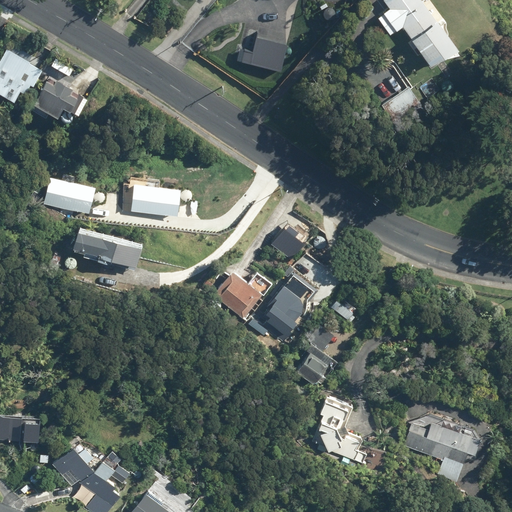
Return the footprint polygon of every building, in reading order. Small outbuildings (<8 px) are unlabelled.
[(406,26),(435,64),(464,49),(442,20),(440,21),(423,0),(386,0),(393,8),(381,17),(393,34),(399,29),(400,30),(406,26)] [(290,44),(259,36),(253,61),(284,69),(290,44)] [(33,61),(10,48),(3,60),(0,58),(0,89),(18,100),(24,89),(29,92),(34,83),(37,84),(45,69),(33,62),(33,61)] [(38,103),(62,117),(68,107),(74,111),(74,109),(80,112),(83,106),(81,105),(85,98),(80,96),(79,97),(73,93),(76,89),(60,79),(59,82),(50,77),(47,82),(49,84),(38,103)] [(410,86),(384,103),(396,123),(423,106),(410,86)] [(51,171),(43,199),(89,211),(97,183),(51,171)] [(134,179),(130,207),(178,213),(181,184),(134,179)] [(143,245),(81,226),(74,247),(77,248),(76,251),(86,253),(85,256),(107,263),(108,258),(122,263),(121,265),(135,270),(136,265),(137,265),(143,245)] [(217,294),(246,317),(266,292),(267,293),(276,283),(261,271),(252,283),(236,270),(217,294)] [(265,315),(289,335),(301,320),(299,319),(302,315),(305,314),(310,308),(310,301),(318,290),(297,273),(271,307),(272,307),(265,315)] [(348,305),(340,299),(334,306),(342,313),(348,305)] [(317,383),(336,358),(325,350),(337,334),(322,323),(311,340),(321,347),(317,353),(311,350),(299,366),(301,368),(300,370),(317,383)] [(356,405),(329,395),(323,412),(325,412),(314,441),(321,444),(319,449),(327,452),(328,449),(365,463),(369,453),(360,450),(365,438),(364,437),(352,432),(349,426),(356,405)] [(22,440),(27,416),(8,415),(0,410),(0,443),(4,444),(4,439),(22,440)] [(479,453),(485,438),(463,431),(465,425),(447,418),(445,424),(435,421),(434,423),(432,422),(430,427),(414,421),(405,445),(445,458),(440,474),(459,480),(465,462),(467,462),(471,450),(479,453)] [(42,440),(45,421),(31,420),(27,439),(42,440)] [(133,472),(121,464),(118,468),(107,459),(98,471),(90,461),(97,455),(90,446),(83,452),(77,445),(55,463),(74,486),(82,479),(84,480),(83,481),(99,493),(88,507),(95,511),(109,511),(123,495),(117,490),(120,486),(111,479),(114,475),(125,483),(133,472)] [(109,457),(118,464),(124,456),(115,449),(109,457)] [(96,466),(101,466),(103,462),(101,458),(96,459),(94,463),(96,466)] [(384,484),(378,486),(380,493),(386,491),(384,484)] [(180,511),(151,490),(134,511),(180,511)]
